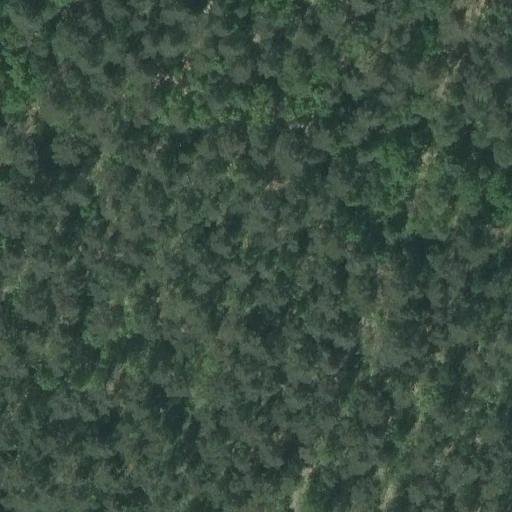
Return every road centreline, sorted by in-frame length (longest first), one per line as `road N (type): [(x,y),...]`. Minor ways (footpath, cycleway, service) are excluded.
road 1 (track): [(24,34),(511,202)]
road 2 (track): [(469,0),(410,170)]
